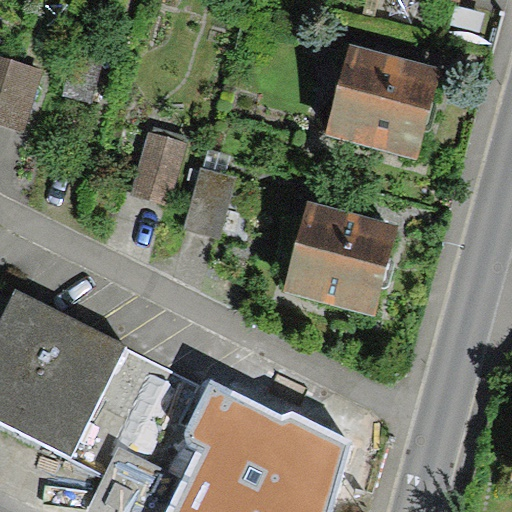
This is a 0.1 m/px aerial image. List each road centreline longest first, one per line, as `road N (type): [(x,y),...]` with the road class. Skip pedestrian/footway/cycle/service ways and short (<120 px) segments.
road 1 (residential): [(440,423),(22,218)]
road 2 (residential): [(477,285),(440,423)]
road 3 (residential): [(511,156),(477,285)]
